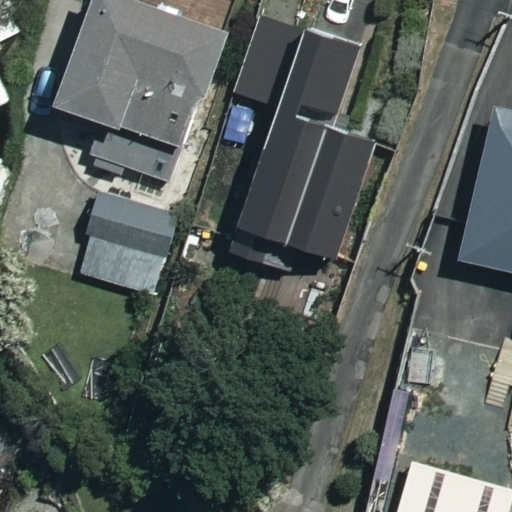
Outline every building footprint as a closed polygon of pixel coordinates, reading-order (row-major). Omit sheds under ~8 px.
[(210,16),(164,0),(67,0),(36,90),(98,112),(84,151),(153,176),(210,16)] [(350,34),(255,4),(228,89),(257,98),(211,244),(275,264),(283,238),(322,250),(362,127),(324,115),(350,34)] [(511,105),(480,98),(445,249),(511,264),(511,105)] [(0,208),(16,165),(0,159),(0,208)] [(177,210),(98,187),(74,270),(152,293),(177,210)] [(0,459),(16,416),(0,410),(0,459)]
